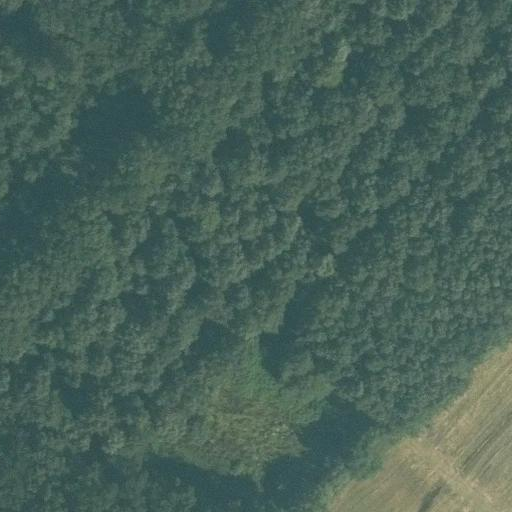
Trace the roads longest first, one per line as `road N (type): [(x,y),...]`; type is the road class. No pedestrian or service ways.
road 1 (track): [(511,58),(133,451),(58,441),(0,422)]
road 2 (track): [(0,280),(279,0)]
road 3 (track): [(482,511),(275,305)]
